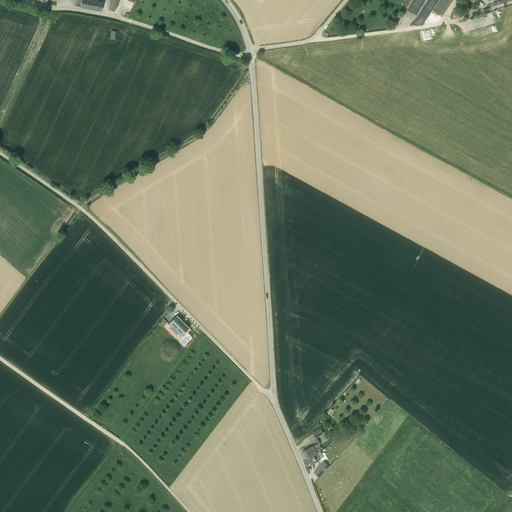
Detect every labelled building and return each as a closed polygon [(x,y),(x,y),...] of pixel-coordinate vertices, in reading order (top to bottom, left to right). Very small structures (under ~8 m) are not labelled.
[(103,2),(97,1),(90,0),(82,0),(81,7),(101,11),(103,2)] [(111,0),(108,10),(114,11),(117,0),(111,0)] [(440,0),(434,10),(443,15),(452,0),(440,0)] [(177,315),(168,324),(171,328),(170,328),(176,334),(177,333),(180,337),(189,328),(177,315)] [(320,428),(312,433),(315,438),(324,434),(320,428)] [(303,451),(307,459),(317,453),(313,446),(303,451)] [(317,453),(307,459),(306,460),(309,466),(320,459),(320,458),(323,457),(320,452),(317,453)] [(319,477),(326,469),(321,464),(314,472),(319,477)]
